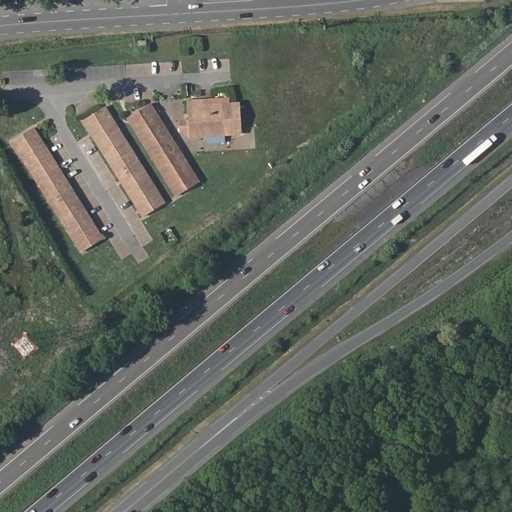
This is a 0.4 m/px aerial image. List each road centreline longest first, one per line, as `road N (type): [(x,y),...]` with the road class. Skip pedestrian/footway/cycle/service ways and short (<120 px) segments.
road 1 (motorway): [(511,50),(0,481)]
road 2 (motorway): [(39,511),(511,115)]
road 3 (secondary): [(362,0),(0,25)]
road 4 (secondary): [(511,182),(252,404)]
road 5 (secondary): [(252,404),(404,313),(511,236)]
road 6 (secondary): [(252,404),(126,511)]
